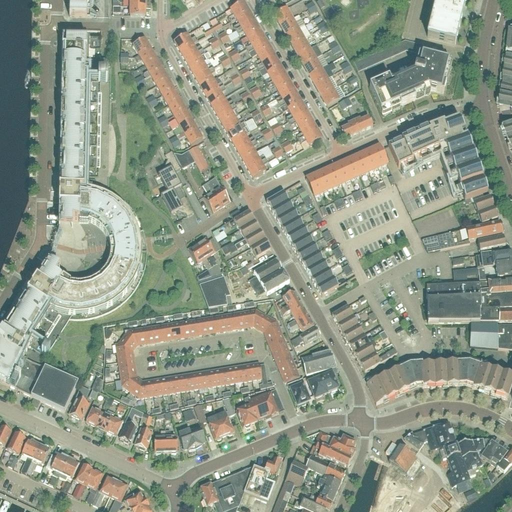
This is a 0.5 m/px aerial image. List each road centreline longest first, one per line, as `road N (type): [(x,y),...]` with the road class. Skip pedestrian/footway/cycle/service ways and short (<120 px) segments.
road 1 (residential): [(0,306),(40,238),(44,35),(55,25)]
road 2 (residential): [(264,358),(143,374),(140,355),(147,350),(257,336)]
road 3 (residential): [(361,421),(356,384),(248,197)]
road 4 (residential): [(177,491),(0,407)]
road 5 (residential): [(160,32),(248,197)]
road 6 (residential): [(340,155),(253,0)]
road 7 (residential): [(511,430),(443,408),(361,421)]
road 8 (residential): [(340,155),(427,116),(485,111)]
road 9 (unclassified): [(177,491),(193,474),(298,429)]
